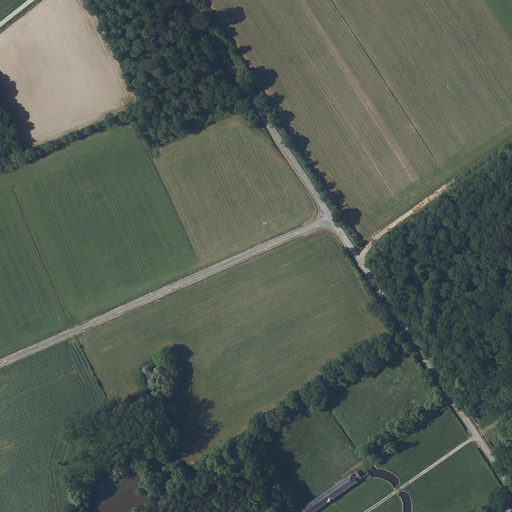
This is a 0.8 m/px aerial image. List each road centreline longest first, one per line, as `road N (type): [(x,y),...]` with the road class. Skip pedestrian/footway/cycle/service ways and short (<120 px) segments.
road 1 (unclassified): [(0,363),(330,216)]
road 2 (unclassified): [(511,489),(330,216)]
road 3 (unclassified): [(330,216),(184,0)]
road 4 (track): [(357,257),(471,171)]
